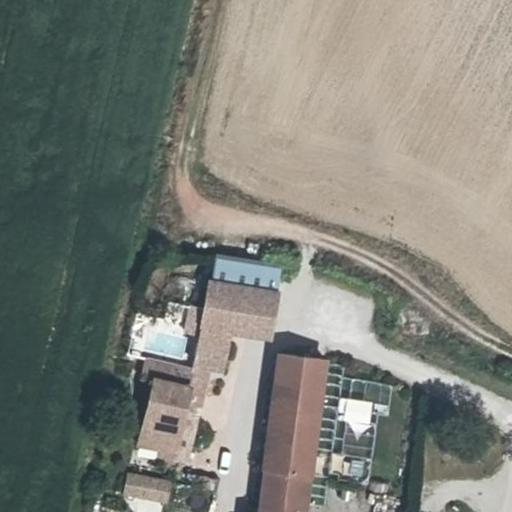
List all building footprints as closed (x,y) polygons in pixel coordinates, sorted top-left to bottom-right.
[(177,338),(206,341),(211,302),(258,308),(264,256),(211,251),(192,248),(177,338)] [(275,325),(259,445),(255,481),(232,478),(227,507),(260,511),(288,511),(316,333),(275,325)] [(138,362),(125,436),(157,444),(175,348),(133,341),(130,361),(138,362)] [(361,422),(366,400),(341,395),(337,417),(361,422)] [(364,411),(364,451),(375,451),(375,410),(364,411)] [(115,433),(111,456),(153,466),(157,444),(125,436),(115,433)] [(255,481),(259,445),(238,442),(232,478),(255,481)] [(153,466),(111,456),(109,474),(150,483),(153,466)]
